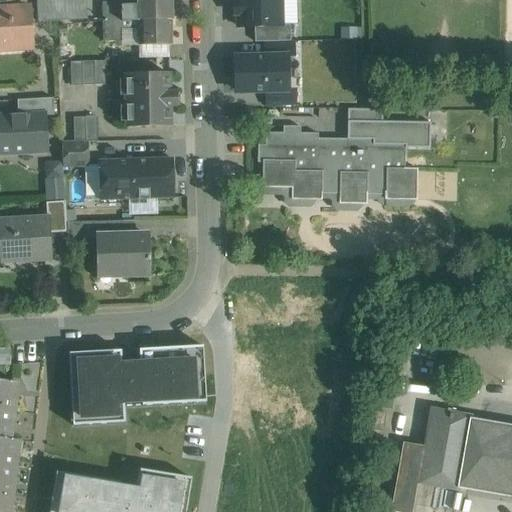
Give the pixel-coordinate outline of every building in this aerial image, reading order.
[(85,0),(37,0),(39,23),(87,20),(85,0)] [(170,0),(137,0),(138,10),(123,10),(123,3),(104,3),(104,21),(171,20),(170,0)] [(280,0),(236,0),(237,3),(233,3),(234,15),(237,15),(238,27),(282,26),(280,0)] [(29,8),(0,9),(0,49),(32,48),(29,8)] [(171,20),(104,21),(104,41),(124,41),(123,29),(138,29),(139,44),(171,43),(171,20)] [(287,56),(235,57),(235,77),(238,76),(239,93),(288,92),(288,91),(287,56)] [(82,62),(70,62),(71,86),(82,86),(82,62)] [(94,62),(82,62),(82,86),(94,86),(94,62)] [(106,86),(106,62),(94,62),(94,86),(106,86)] [(169,74),(125,75),(126,127),(170,126),(169,107),(176,107),(175,94),(169,94),(169,74)] [(53,98),(17,100),(18,116),(44,115),(44,116),(54,115),(53,98)] [(18,116),(0,117),(0,153),(46,151),(44,116),(44,115),(18,116)] [(97,117),(85,118),(86,141),(88,142),(97,141),(97,117)] [(85,118),(73,118),(74,142),(86,141),(85,118)] [(372,141),(318,140),(318,135),(300,134),(300,128),(283,127),(283,134),(265,133),(265,146),(257,146),(257,163),(263,164),(262,188),(291,189),(291,201),(321,202),(321,195),(339,195),(338,205),(366,206),(367,196),(384,197),(384,201),(416,202),(417,171),(405,171),(405,147),(372,146),(372,141)] [(74,142),(62,143),(62,167),(88,166),(88,142),(86,141),(74,142)] [(172,159),(98,161),(99,200),(173,198),(172,159)] [(65,202),(46,203),(47,219),(48,219),(49,233),(67,232),(66,223),(65,202)] [(47,219),(0,221),(0,253),(0,258),(30,256),(34,259),(47,259),(50,255),(49,233),(48,219),(47,219)] [(122,221),(66,223),(67,232),(67,240),(96,239),(96,238),(121,238),(121,233),(122,233),(122,221)] [(121,233),(121,238),(96,238),(96,239),(97,244),(97,278),(151,277),(150,237),(137,238),(136,233),(122,233),(121,233)] [(122,349),(71,352),(76,424),(126,421),(125,404),(208,399),(205,345),(141,348),(142,368),(123,369),(122,349)] [(17,383),(0,380),(0,409),(13,411),(17,383)] [(472,416),(430,408),(423,447),(417,484),(458,492),(458,489),(470,419),(472,416)] [(13,411),(0,409),(0,437),(10,439),(13,411)] [(511,426),(470,419),(458,489),(511,498),(511,426)] [(10,439),(0,437),(0,466),(14,468),(18,440),(10,439)] [(423,447),(402,443),(390,511),(411,511),(417,484),(423,447)] [(14,468),(0,466),(0,494),(11,496),(14,468)] [(66,474),(59,511),(178,511),(185,477),(140,470),(137,491),(118,488),(119,483),(66,474)] [(8,511),(11,496),(0,494),(0,511),(8,511)]
